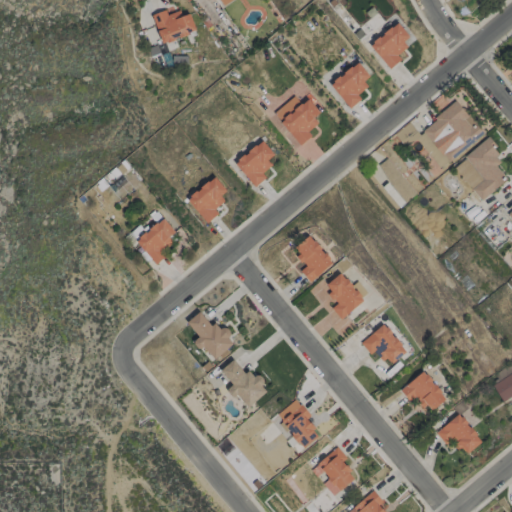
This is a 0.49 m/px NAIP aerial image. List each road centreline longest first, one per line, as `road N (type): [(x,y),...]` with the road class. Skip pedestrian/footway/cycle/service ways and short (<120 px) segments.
road 1 (residential): [(115,351),(129,331),(236,251),(511,16)]
road 2 (residential): [(236,251),(444,511)]
road 3 (residential): [(245,511),(115,351)]
road 4 (residential): [(423,0),(511,110)]
